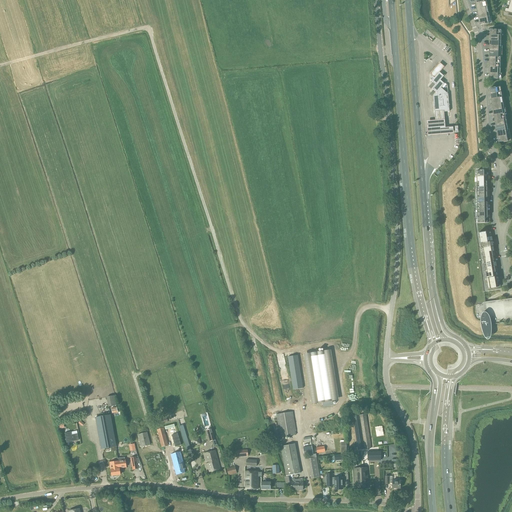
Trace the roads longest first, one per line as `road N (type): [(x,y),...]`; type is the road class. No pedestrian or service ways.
road 1 (track): [(0,65),(149,29),(242,324),(274,349),(330,345),(341,367)]
road 2 (unclassified): [(411,511),(378,502),(253,499),(156,485),(0,499)]
road 3 (unclassified): [(386,358),(397,221),(374,0)]
road 4 (primary): [(392,0),(411,246),(426,320)]
road 5 (primary): [(436,310),(407,0)]
road 6 (residential): [(499,172),(464,0)]
road 7 (track): [(391,309),(370,306),(357,315),(340,371),(342,400),(302,430)]
road 8 (unclassified): [(417,511),(412,438),(387,386),(386,358)]
